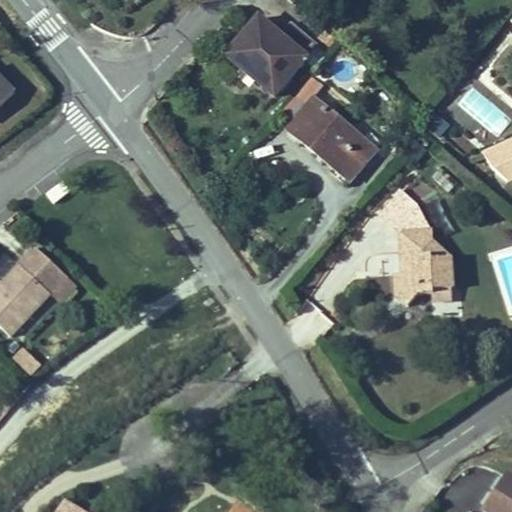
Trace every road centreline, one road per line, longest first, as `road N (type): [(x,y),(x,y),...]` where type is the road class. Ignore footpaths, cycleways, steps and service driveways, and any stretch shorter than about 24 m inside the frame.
road 1 (tertiary): [(109,108),(246,294),(363,489)]
road 2 (unknown): [(246,294),(313,254),(336,221),(318,191),(273,153)]
road 3 (residential): [(363,489),(511,401)]
road 4 (residential): [(216,0),(109,108)]
road 5 (residential): [(109,108),(0,190)]
road 6 (tertiary): [(26,0),(109,108)]
